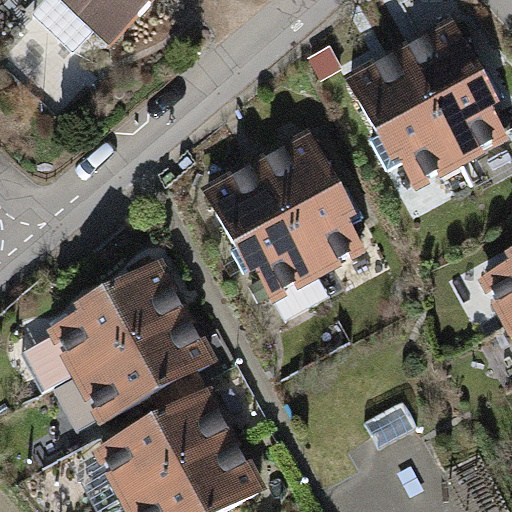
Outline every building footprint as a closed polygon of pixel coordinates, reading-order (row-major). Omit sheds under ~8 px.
[(50,0),(34,18),(74,54),(93,33),(109,48),(154,0),(50,0)] [(453,29),(401,57),(459,163),(503,139),(487,108),(502,100),(487,73),(479,78),(453,29)] [(401,57),(350,85),(380,139),(372,143),(388,171),(402,163),(415,186),(459,163),(401,57)] [(310,142),(258,170),(316,275),(361,251),(348,227),(362,219),(346,191),(339,195),(310,142)] [(258,170),(208,197),(237,251),(233,253),(245,274),(255,269),(285,322),(329,298),(316,275),(258,170)] [(511,325),(511,254),(511,255),(511,268),(487,282),(511,326),(511,325)] [(185,320),(156,268),(104,297),(102,294),(80,306),(86,317),(56,334),(80,377),(185,320)] [(185,320),(80,377),(105,424),(155,396),(161,406),(199,386),(193,375),(210,366),(185,320)] [(199,386),(161,406),(167,417),(73,468),(96,511),(103,511),(126,500),(232,443),(206,396),(205,397),(199,386)] [(232,443),(126,500),(132,511),(224,511),(259,493),(232,443)] [(499,511),(476,469),(451,483),(466,511),(499,511)]
